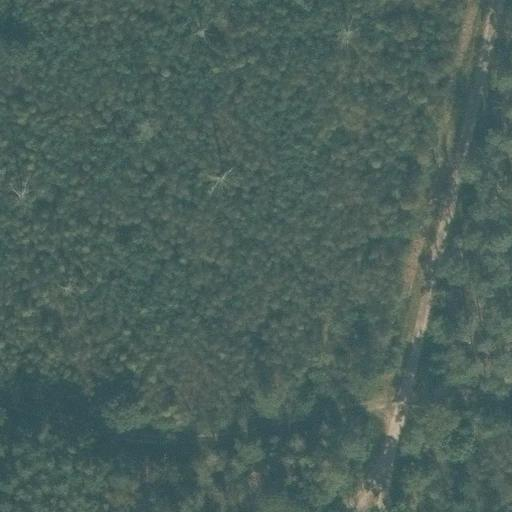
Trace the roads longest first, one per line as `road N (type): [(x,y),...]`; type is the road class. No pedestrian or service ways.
road 1 (track): [(488,0),(400,399)]
road 2 (track): [(400,399),(337,511)]
